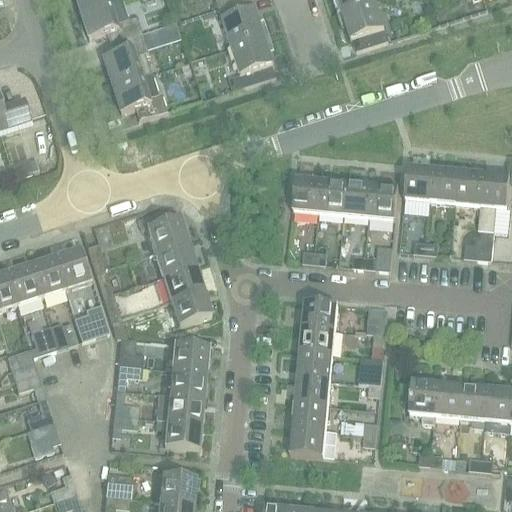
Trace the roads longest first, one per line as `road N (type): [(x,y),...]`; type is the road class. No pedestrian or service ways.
road 1 (residential): [(200,169),(511,68)]
road 2 (residential): [(493,360),(497,308),(240,284)]
road 3 (residential): [(226,511),(240,284)]
road 4 (residential): [(90,201),(37,44)]
road 5 (residential): [(240,284),(200,169)]
